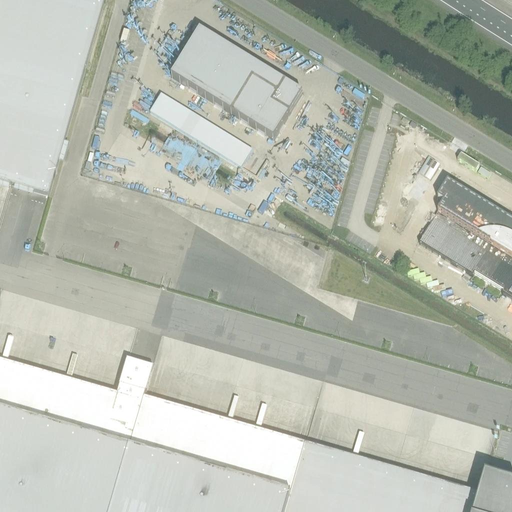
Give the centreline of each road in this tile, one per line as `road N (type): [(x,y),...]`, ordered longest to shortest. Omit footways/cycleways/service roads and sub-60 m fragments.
road 1 (unknown): [(138,307),(486,416)]
road 2 (unclassified): [(242,0),(511,163)]
road 3 (unknown): [(14,278),(37,246),(109,217),(137,222),(154,232),(163,253),(148,304),(138,307)]
road 4 (unknown): [(401,247),(353,221),(390,89)]
road 5 (unknown): [(511,316),(401,247)]
road 6 (unknown): [(14,278),(138,307)]
